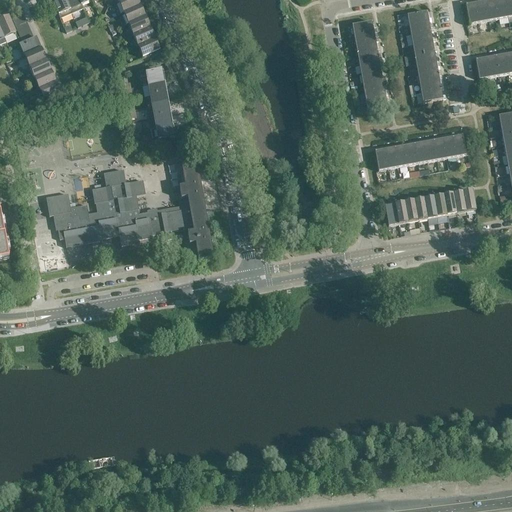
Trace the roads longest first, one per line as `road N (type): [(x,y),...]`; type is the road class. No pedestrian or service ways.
road 1 (residential): [(371,257),(326,12),(371,0)]
road 2 (residential): [(251,279),(219,122),(164,0)]
road 3 (tertiary): [(251,279),(0,319)]
road 4 (tertiary): [(371,257),(511,233)]
road 5 (primary): [(511,496),(380,511)]
road 6 (tertiary): [(251,279),(371,257)]
